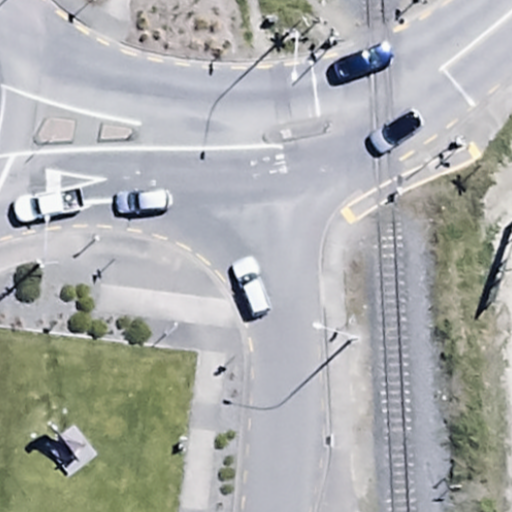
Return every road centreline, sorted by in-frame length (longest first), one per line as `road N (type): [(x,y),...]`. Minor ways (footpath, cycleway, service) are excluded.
road 1 (residential): [(0,44),(295,143)]
road 2 (residential): [(295,143),(183,176),(0,194)]
road 3 (residential): [(511,8),(382,114),(295,143)]
